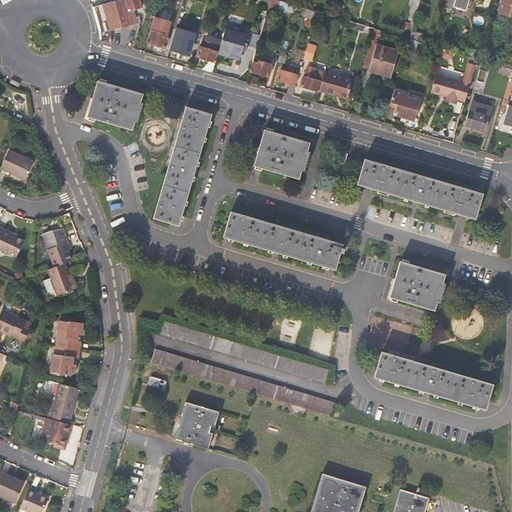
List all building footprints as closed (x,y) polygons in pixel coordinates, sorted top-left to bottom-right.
[(101,0),(103,5),(110,31),(141,22),(140,17),(136,18),(134,9),(147,6),(145,0),(101,0)] [(271,0),(269,6),(278,9),(280,1),(275,0),(271,0)] [(414,0),(409,20),(414,22),(420,0),(414,0)] [(457,0),(455,8),(466,11),(469,0),(457,0)] [(511,0),(503,0),(500,12),(511,15),(511,0)] [(278,9),(292,13),(295,5),(286,3),(280,1),(278,9)] [(111,40),(110,31),(103,5),(94,8),(95,10),(98,16),(100,23),(101,32),(101,40),(111,43),(111,40)] [(292,13),(316,20),(318,12),(308,9),(306,9),(295,5),(292,13)] [(359,18),(358,24),(375,29),(378,19),(370,17),(369,21),(359,18)] [(171,23),(155,18),(151,31),(147,43),(165,48),(169,36),(167,36),(171,23)] [(222,41),(219,51),(241,58),(241,55),(244,56),(247,46),(257,49),(261,36),(226,26),(222,41)] [(379,41),(382,31),(375,29),(372,39),(379,41)] [(192,35),(176,31),(170,50),(189,55),(192,45),(189,44),(192,35)] [(423,34),(411,31),(409,39),(421,42),(423,34)] [(197,57),(205,60),(215,63),(219,51),(222,41),(211,38),(207,50),(200,47),(197,57)] [(424,48),(442,53),(443,49),(441,48),(423,43),(421,42),(409,39),(406,50),(421,55),(424,48)] [(398,52),(370,43),(366,58),(363,68),(370,70),(369,71),(391,77),(398,52)] [(313,50),(307,48),(304,59),(310,61),(313,50)] [(264,57),(255,55),(250,72),(268,77),(271,66),(262,63),(264,57)] [(205,60),(202,70),(213,73),(215,63),(205,60)] [(511,63),(501,60),(500,66),(511,69),(511,63)] [(462,81),(437,74),(436,74),(431,92),(446,97),(446,99),(456,102),(457,100),(465,102),(476,65),(468,63),(463,82),(462,81)] [(498,72),(510,75),(511,69),(500,66),(498,72)] [(301,86),(319,92),(319,91),(325,73),(308,68),(306,78),(303,77),(301,86)] [(289,84),(286,94),(293,96),(299,76),(280,71),(278,80),(289,84)] [(334,75),(325,73),(319,91),(347,99),(352,80),(334,75)] [(143,95),(110,85),(98,82),(88,117),(132,131),(135,122),(138,123),(143,104),(140,103),(143,95)] [(414,121),(420,100),(394,92),(390,103),(396,105),(393,115),(414,121)] [(465,125),(485,131),(492,108),(472,102),(465,125)] [(154,218),(158,219),(169,223),(179,226),(193,176),(211,115),(187,108),(173,153),(154,218)] [(310,153),(307,152),(309,143),(265,130),(255,166),(262,168),(299,179),(301,171),(305,172),(310,153)] [(8,171),(6,174),(19,179),(20,177),(26,179),(34,161),(9,149),(1,168),(8,171)] [(347,155),(337,152),(335,161),(344,164),(347,155)] [(482,194),(466,190),(416,175),(365,160),(358,184),(475,219),(482,194)] [(252,245),(296,258),(335,269),(338,260),(340,253),(343,254),(345,249),(342,248),(342,245),(331,241),(293,230),(231,212),(224,237),(252,245)] [(25,241),(17,237),(11,235),(12,233),(0,226),(0,248),(17,257),(25,241)] [(45,243),(54,267),(65,263),(72,260),(67,250),(65,243),(67,242),(64,235),(62,229),(50,231),(42,234),(45,243)] [(445,284),(442,283),(445,275),(401,262),(391,297),(398,299),(434,310),(437,302),(440,303),(445,284)] [(75,289),(70,275),(65,263),(54,267),(48,270),(50,278),(42,281),(47,293),(55,290),(57,296),(75,289)] [(0,313),(0,332),(3,334),(4,332),(10,334),(24,340),(29,328),(23,326),(26,320),(2,309),(0,313)] [(59,320),(57,338),(61,339),(60,347),(79,350),(81,340),(78,340),(79,334),(82,334),(82,325),(80,321),(68,319),(68,322),(59,320)] [(165,320),(162,328),(161,334),(224,353),(326,383),(330,369),(177,324),(165,320)] [(81,359),(81,350),(79,350),(60,347),(56,346),(53,372),(61,373),(61,375),(74,376),(79,374),(80,365),(77,365),(77,358),(81,359)] [(156,350),(152,364),(332,417),(336,403),(285,388),(223,370),(156,350)] [(486,410),(488,401),(493,385),(465,376),(383,352),(375,377),(477,407),(486,410)] [(165,381),(151,377),(149,384),(163,388),(165,381)] [(59,383),(49,419),(68,424),(69,424),(78,388),(59,383)] [(19,404),(12,401),(10,407),(17,410),(19,404)] [(209,433),(211,426),(215,411),(186,403),(175,439),(205,447),(209,433)] [(65,437),(68,424),(49,419),(46,418),(43,429),(46,430),(43,441),(54,444),(54,447),(65,450),(68,438),(65,437)] [(0,496),(15,503),(24,482),(11,476),(0,471),(0,496)] [(12,473),(11,476),(24,482),(25,479),(12,473)] [(310,511),(314,511),(326,475),(322,474),(310,511)] [(424,511),(429,498),(400,489),(392,511),(358,511),(366,487),(326,475),(314,511),(424,511)] [(38,488),(30,484),(21,505),(19,510),(24,511),(42,511),(49,496),(37,490),(38,488)]
